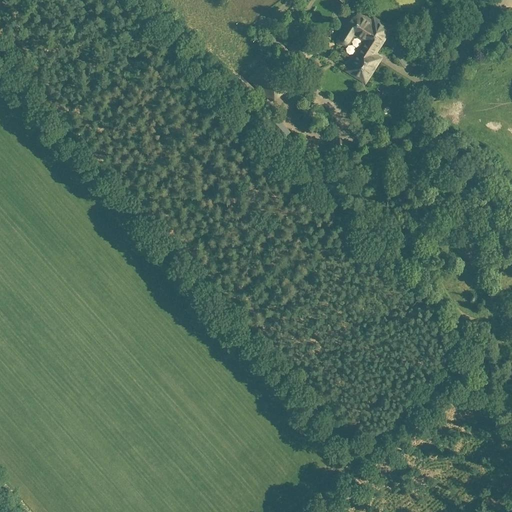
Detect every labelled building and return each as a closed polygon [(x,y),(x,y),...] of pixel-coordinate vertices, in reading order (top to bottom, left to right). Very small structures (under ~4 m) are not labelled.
[(371,24),(363,19),(362,18),(363,17),(363,16),(362,16),(359,14),(356,14),(353,15),(350,16),(348,19),(338,35),(337,38),(338,42),(340,45),(344,46),(347,45),(350,43),(355,34),(365,41),(347,70),(356,76),(363,81),(366,76),(371,69),(372,70),(378,59),(372,55),(383,36),(388,39),(393,30),(389,27),(387,30),(373,21),(371,24)] [(298,40),(291,47),(301,59),(309,52),(298,40)] [(408,73),(415,71),(412,62),(406,63),(408,73)] [(264,66),(251,79),(270,99),(283,86),(264,66)] [(342,148),(335,141),(318,158),(325,165),(342,148)]
